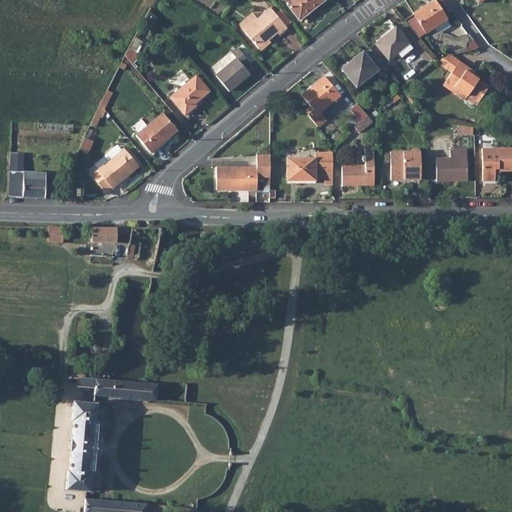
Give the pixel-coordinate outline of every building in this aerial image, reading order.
[(303,0),(302,1),(301,0),(289,0),(285,4),(303,25),(328,5),(323,0),(303,0)] [(446,17),(432,0),(414,14),(428,30),(446,17)] [(277,19),(272,13),(247,33),(263,51),(280,39),(282,41),(289,34),(287,32),(277,19)] [(294,26),(284,14),(277,19),(287,32),(294,26)] [(415,52),(398,31),(378,47),(391,63),(398,57),(403,61),(415,52)] [(232,55),(239,63),(217,80),(228,94),(250,77),(243,67),(248,62),(238,50),(232,55)] [(342,72),(357,90),(377,72),(381,76),(387,72),(373,55),(368,59),(364,55),(342,72)] [(472,71),(457,61),(441,85),(463,99),(465,96),(475,102),(486,86),(470,75),(472,71)] [(304,114),(317,130),(325,122),(320,115),(340,97),(324,78),(302,97),(311,108),(304,114)] [(211,94),(198,80),(172,101),(187,118),(197,110),(195,107),(211,94)] [(365,117),(356,105),(350,111),(358,123),(365,117)] [(176,135),(162,117),(135,138),(150,156),(176,135)] [(357,135),(370,123),(365,117),(358,123),(351,129),(357,135)] [(72,123),(36,122),(36,129),(71,130),(72,123)] [(89,154),(95,142),(86,138),(81,150),(89,154)] [(91,178),(104,193),(109,189),(111,190),(137,168),(123,152),(122,153),(117,148),(104,159),(108,164),(91,178)] [(448,148),(448,156),(433,155),(434,179),(452,178),(452,176),(465,176),(465,148),(448,148)] [(510,170),(511,149),(479,148),(479,181),(492,181),(493,167),(498,170),(510,170)] [(363,150),(362,165),(338,165),(338,185),(370,186),(370,150),(363,150)] [(416,181),(416,154),(387,153),(386,180),(416,181)] [(319,182),(327,183),(328,175),(328,155),(312,155),(312,160),(285,159),(285,181),(311,182),(311,174),(320,175),(319,182)] [(254,191),(254,178),(267,178),(268,158),(254,157),(254,169),(214,168),(214,191),(254,191)] [(43,196),(45,173),(12,170),(8,170),(7,194),(43,196)] [(82,187),(75,187),(74,201),(81,201),(82,187)] [(48,241),(63,241),(63,224),(49,224),(48,241)] [(124,225),(92,225),(92,242),(116,242),(116,232),(123,232),(124,225)] [(162,225),(132,225),(131,231),(126,259),(155,260),(162,225)] [(112,266),(112,257),(91,254),(90,264),(112,266)] [(92,388),(92,395),(157,400),(158,384),(146,383),(109,380),(76,377),(76,386),(92,388)] [(95,421),(96,402),(75,401),(72,401),(70,419),(74,420),(70,470),(66,470),(65,488),(85,490),(90,490),(92,472),(88,472),(92,421),(95,421)] [(165,511),(166,506),(84,498),(83,511),(165,511)]
